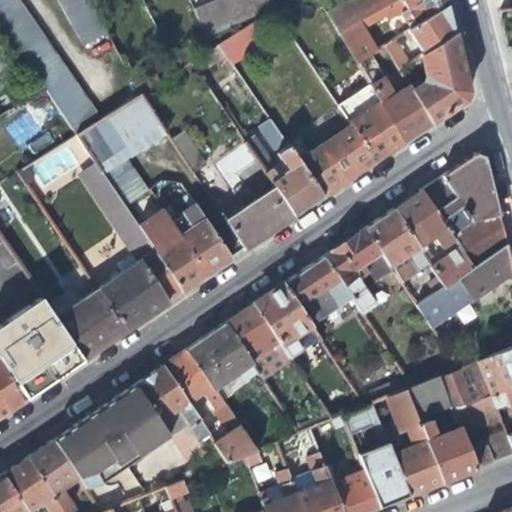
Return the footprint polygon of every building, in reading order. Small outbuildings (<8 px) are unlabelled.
[(18,0),(0,0),(0,24),(79,135),(102,119),(18,0)] [(60,0),(84,44),(108,31),(91,0),(60,0)] [(276,9),(272,0),(219,0),(195,10),(207,39),(276,9)] [(327,11),(339,30),(356,20),(370,12),(386,4),(393,0),(345,0),(341,3),(327,11)] [(394,18),(409,9),(423,1),(423,0),(393,0),(386,4),(394,18)] [(423,0),(423,1),(428,17),(447,6),(445,0),(423,0)] [(409,9),(414,26),(428,17),(423,1),(409,9)] [(405,31),(420,54),(453,34),(449,16),(447,6),(428,17),(414,26),(405,31)] [(375,21),(370,12),(356,20),(362,29),(375,21)] [(375,50),(362,29),(356,20),(339,30),(356,62),(367,55),(375,50)] [(239,31),(219,43),(228,56),(248,43),(239,31)] [(422,58),(432,73),(410,89),(432,122),(465,99),(468,91),(464,77),(457,47),(453,34),(420,54),(422,58)] [(382,46),(396,67),(403,63),(390,41),(382,46)] [(200,75),(228,56),(219,43),(191,62),(200,75)] [(415,62),(422,58),(420,54),(413,58),(415,62)] [(392,92),(367,55),(356,62),(382,99),(392,92)] [(423,75),(415,62),(413,58),(403,63),(396,67),(406,83),(410,89),(432,73),(423,75)] [(406,83),(392,92),(382,99),(408,138),(417,132),(432,122),(410,89),(406,83)] [(79,135),(100,165),(104,171),(126,156),(166,129),(141,92),(102,119),(79,135)] [(352,119),(353,122),(378,158),(393,148),(408,138),(382,99),(352,119)] [(353,122),(299,158),(323,194),(353,174),(378,158),(353,122)] [(173,138),(194,169),(206,161),(185,130),(173,138)] [(272,139),(279,150),(289,143),(282,132),(272,139)] [(247,140),(256,153),(265,147),(256,133),(247,140)] [(289,143),(279,150),(289,165),(299,158),(289,143)] [(265,147),(256,153),(267,170),(274,166),(276,164),(265,147)] [(452,168),(435,179),(448,201),(432,212),(443,228),(452,242),(456,248),(471,270),(506,246),(495,202),(484,157),(480,154),(476,152),(452,168)] [(150,192),(126,156),(104,171),(127,205),(128,207),(150,192)] [(278,172),(271,176),(277,184),(296,213),(310,203),(323,194),(299,158),(289,165),(278,172)] [(104,171),(100,165),(82,177),(110,217),(127,205),(104,171)] [(40,185),(27,166),(19,171),(32,190),(40,185)] [(278,172),(274,166),(267,170),(271,176),(278,172)] [(153,189),(182,232),(206,216),(191,193),(183,182),(165,178),(152,187),(153,189)] [(418,191),(432,212),(448,201),(435,179),(418,191)] [(278,225),(296,213),(277,184),(228,217),(247,245),(278,225)] [(182,232),(153,189),(150,192),(128,207),(155,246),(184,288),(198,280),(209,272),(182,232)] [(425,240),(432,235),(443,228),(432,212),(418,191),(405,200),(391,209),(416,246),(425,240)] [(143,255),(155,246),(128,207),(127,205),(110,217),(138,258),(143,255)] [(428,264),(424,259),(416,246),(391,209),(379,218),(365,226),(381,249),(387,259),(402,282),(428,264)] [(206,216),(182,232),(209,272),(216,267),(234,255),(206,216)] [(350,269),(381,249),(365,226),(345,240),(325,254),(339,277),(350,269)] [(441,248),(452,242),(443,228),(432,235),(441,248)] [(434,253),(425,240),(416,246),(424,259),(434,253)] [(143,255),(172,297),(184,288),(155,246),(143,255)] [(456,280),(470,301),(498,282),(511,272),(511,269),(506,246),(471,270),(456,280)] [(429,266),(436,277),(443,288),(456,280),(471,270),(456,248),(429,266)] [(363,275),(387,259),(381,249),(350,269),(357,279),(363,275)] [(134,261),(129,254),(116,263),(121,270),(134,261)] [(309,323),(351,294),(339,277),(325,254),(307,266),(283,282),(309,323)] [(172,297),(143,255),(138,258),(134,261),(121,270),(99,285),(128,327),(156,308),(172,297)] [(357,279),(350,269),(339,277),(351,294),(363,313),(370,308),(374,305),(357,279)] [(381,301),(363,275),(357,279),(374,305),(381,301)] [(426,284),(433,295),(443,288),(436,277),(426,284)] [(431,326),(470,301),(456,280),(443,288),(433,295),(418,306),(431,326)] [(290,359),(299,352),(290,337),(310,324),(309,323),(283,282),(267,293),(253,303),(290,359)] [(99,285),(59,312),(88,354),(109,340),(128,327),(99,285)] [(0,348),(1,351),(31,394),(61,373),(88,354),(59,312),(57,309),(45,292),(0,322),(0,348)] [(261,378),(290,359),(253,303),(237,313),(224,322),(250,362),(257,372),(261,378)] [(374,315),(370,308),(363,313),(367,319),(374,315)] [(235,372),(250,362),(224,322),(206,334),(187,348),(212,386),(213,388),(235,372)] [(319,338),(310,324),(290,337),(299,352),(319,338)] [(511,328),(496,335),(500,350),(511,344),(511,328)] [(476,359),(490,394),(492,393),(511,384),(511,344),(500,350),(476,359)] [(186,403),(201,394),(212,386),(187,348),(175,356),(161,365),(186,403)] [(0,414),(16,404),(31,394),(1,351),(0,351),(0,414)] [(452,357),(442,361),(447,371),(458,367),(452,357)] [(447,371),(439,374),(450,403),(452,409),(490,394),(476,359),(472,361),(458,367),(447,371)] [(447,371),(442,361),(426,368),(430,378),(439,374),(447,371)] [(235,372),(242,382),(257,372),(250,362),(235,372)] [(148,374),(135,383),(169,435),(186,424),(189,428),(198,422),(186,403),(161,365),(148,374)] [(415,384),(430,378),(426,368),(412,373),(415,384)] [(228,391),(242,382),(235,372),(213,388),(221,400),(230,394),(228,391)] [(416,416),(450,403),(439,374),(430,378),(415,384),(411,386),(406,388),(413,408),(416,416)] [(141,454),(169,435),(135,383),(122,391),(107,401),(141,454)] [(511,429),(506,432),(511,445),(511,384),(492,393),(496,405),(504,402),(511,405),(511,408),(511,429)] [(212,411),(223,404),(221,400),(213,388),(212,386),(201,394),(212,411)] [(381,421),(399,414),(413,408),(406,388),(373,401),(381,421)] [(500,415),(496,405),(492,393),(490,394),(452,409),(458,425),(461,431),(483,422),(500,415)] [(95,484),(141,454),(107,401),(80,420),(50,440),(76,479),(82,489),(95,484)] [(375,446),(356,452),(357,455),(362,469),(377,506),(392,500),(408,493),(393,452),(381,421),(373,401),(364,405),(356,409),(341,415),(345,423),(350,436),(370,430),(375,446)] [(219,422),(224,423),(233,418),(223,404),(212,411),(219,422)] [(399,414),(404,428),(419,422),(416,416),(413,408),(399,414)] [(333,418),(335,427),(345,423),(341,415),(333,418)] [(224,423),(230,433),(239,427),(233,418),(224,423)] [(312,435),(335,427),(333,418),(329,419),(309,428),(312,435)] [(429,418),(419,422),(426,439),(441,480),(459,473),(475,467),(465,444),(461,431),(458,425),(435,434),(429,418)] [(502,419),(505,426),(510,424),(508,418),(502,419)] [(208,436),(198,422),(189,428),(198,442),(208,436)] [(419,422),(404,428),(411,445),(426,439),(419,422)] [(292,425),(249,444),(254,450),(255,450),(275,442),(297,433),(292,425)] [(225,462),(242,455),(254,450),(249,444),(239,427),(230,433),(213,444),(225,462)] [(350,436),(356,452),(375,446),(370,430),(350,436)] [(411,445),(393,452),(408,493),(425,487),(441,480),(426,439),(411,445)] [(480,439),(465,444),(475,467),(493,460),(486,445),(481,442),(480,439)] [(50,497),(61,489),(76,479),(50,440),(36,450),(24,458),(49,496),(50,497)] [(306,451),(308,456),(319,452),(317,447),(306,451)] [(258,457),(255,450),(254,450),(242,455),(245,463),(258,457)] [(304,457),(309,468),(323,463),(319,452),(308,456),(304,457)] [(0,474),(24,511),(40,501),(49,496),(24,458),(13,465),(0,474)] [(323,463),(309,468),(315,484),(329,478),(324,465),(323,463)] [(331,463),(324,465),(329,478),(330,481),(337,478),(331,463)] [(273,471),(278,482),(289,478),(288,476),(284,467),(273,471)] [(309,468),(288,476),(289,478),(294,492),(315,484),(309,468)] [(362,469),(337,478),(330,481),(342,511),(361,511),(364,511),(377,506),(362,469)] [(24,511),(0,474),(0,511),(24,511)] [(289,478),(278,482),(283,497),(295,493),(294,492),(289,478)] [(329,478),(315,484),(294,492),(295,493),(302,511),(342,511),(330,481),(329,478)] [(181,480),(166,486),(170,496),(178,493),(185,490),(181,480)] [(278,482),(260,489),(266,504),(283,497),(278,482)] [(140,511),(171,499),(170,496),(166,486),(163,487),(135,499),(140,511)] [(59,511),(62,511),(72,506),(61,489),(50,497),(59,511)] [(266,504),(260,489),(256,491),(262,506),(266,504)] [(181,502),(178,493),(170,496),(171,499),(173,504),(181,502)] [(302,511),(295,493),(283,497),(266,504),(262,506),(262,507),(264,511),(302,511)] [(46,511),(58,511),(59,511),(50,497),(49,496),(40,501),(46,511)] [(110,511),(140,511),(135,499),(110,509),(110,511)] [(188,511),(185,500),(181,502),(173,504),(175,511),(188,511)]
